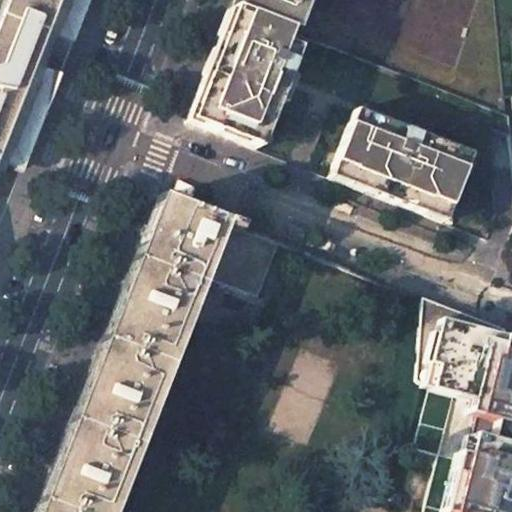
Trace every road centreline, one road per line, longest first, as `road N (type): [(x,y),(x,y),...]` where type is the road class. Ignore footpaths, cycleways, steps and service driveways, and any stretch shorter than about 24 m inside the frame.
road 1 (residential): [(106,134),(473,276),(511,302)]
road 2 (secondary): [(0,408),(106,134)]
road 3 (secondary): [(106,134),(159,0)]
